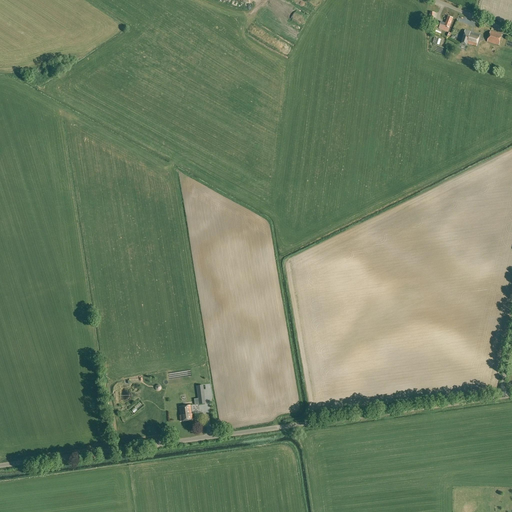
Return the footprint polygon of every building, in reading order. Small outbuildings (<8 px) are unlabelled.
[(447,32),(453,18),(448,16),(445,23),(441,21),(438,28),(447,32)] [(470,32),(465,30),(461,44),(466,45),(467,43),(477,46),(480,35),(470,32)] [(490,31),(487,42),(499,45),(502,36),(502,35),(499,34),(490,31)] [(442,37),(435,35),(433,43),(434,43),(431,50),(435,52),(438,45),(439,45),(442,37)] [(191,414),(190,405),(179,407),(180,415),(180,421),(192,420),(192,414),(191,414)]
